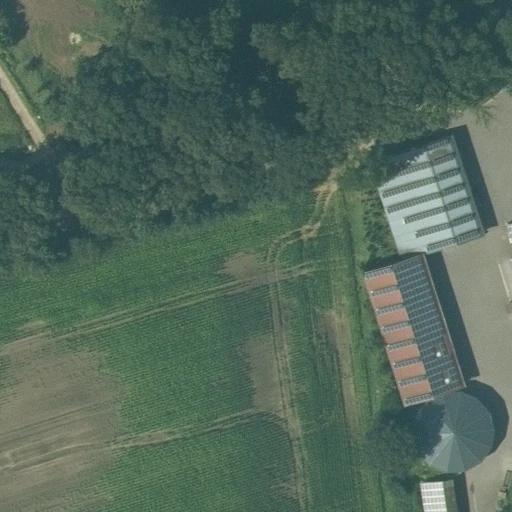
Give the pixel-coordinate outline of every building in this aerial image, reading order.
[(476,88),(482,100),(502,90),(495,78),(476,88)] [(357,97),(344,100),(347,111),(360,107),(357,97)] [(444,137),(400,152),(431,248),(476,234),(444,137)] [(385,156),(369,162),(400,259),(416,254),(416,253),(431,248),(400,152),(385,156)] [(458,385),(416,254),(400,259),(361,272),(375,317),(402,403),(437,392),(458,385)] [(451,393),(446,393),(441,394),(437,395),(433,397),(430,399),(426,402),(422,406),(419,410),(417,415),(415,418),(414,422),(414,426),(413,430),(414,434),(414,437),(415,441),(417,445),(419,449),(422,453),(425,457),(428,460),(431,461),(432,462),(436,464),(441,466),(446,467),(450,467),(455,467),(460,466),(464,465),(468,463),(472,460),(476,457),(479,454),(482,450),(484,446),(486,442),(487,437),(488,432),(488,428),(487,423),(486,418),(485,414),(482,410),(480,406),(476,403),(473,400),(469,397),(464,395),(460,394),(455,393),(451,393)] [(428,511),(463,511),(457,474),(423,479),(428,511)]
